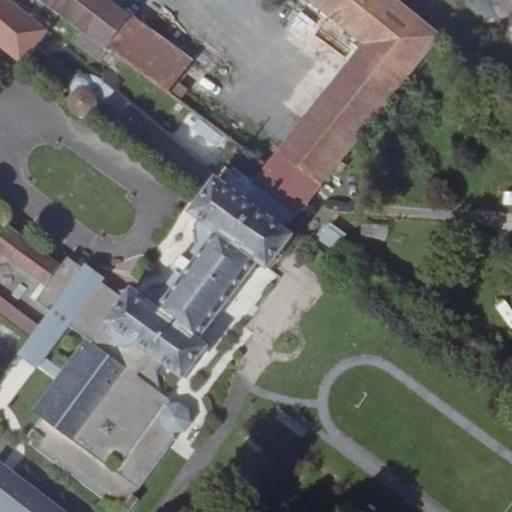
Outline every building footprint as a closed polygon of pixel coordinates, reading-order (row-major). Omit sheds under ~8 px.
[(6,0),(0,0),(0,41),(30,64),(50,35),(6,0)] [(100,0),(36,0),(80,33),(108,52),(130,22),(100,0)] [(388,0),(306,0),(363,45),(407,79),(437,39),(388,0)] [(75,39),(102,60),(108,52),(80,33),(75,39)] [(363,45),(283,151),(325,185),(407,79),(363,45)] [(47,65),(70,85),(60,96),(80,120),(99,119),(157,167),(204,193),(217,176),(56,53),(47,65)] [(325,185),(283,151),(268,169),(254,186),(275,202),(299,222),(325,185)] [(266,213),(275,202),(254,186),(242,177),(233,189),(227,184),(202,218),(206,223),(222,237),(163,313),(149,302),(145,298),(135,307),(125,300),(117,307),(92,289),(75,275),(73,276),(58,263),(14,230),(11,219),(8,215),(0,212),(0,268),(5,262),(40,288),(31,302),(45,314),(49,310),(64,322),(61,326),(83,344),(61,371),(54,379),(31,408),(41,418),(29,433),(34,437),(30,442),(103,499),(98,507),(104,511),(118,511),(119,511),(120,511),(128,511),(185,437),(191,438),(195,431),(193,420),(183,410),(168,412),(168,403),(158,396),(156,377),(163,368),(167,369),(187,382),(212,350),(206,344),(263,267),(271,272),(297,238),(266,213)] [(511,189),(501,190),(502,203),(511,201),(511,189)] [(168,293),(157,293),(149,302),(163,313),(222,237),(206,223),(200,231),(204,245),(168,293)] [(330,223),(317,240),(332,251),(345,235),(330,223)] [(361,224),(359,236),(384,241),(387,229),(361,224)] [(79,267),(64,255),(58,263),(73,276),(75,275),(79,267)] [(81,264),(79,267),(75,275),(92,289),(99,281),(101,278),(81,264)] [(283,272),(248,329),(267,340),(301,283),(283,272)] [(125,300),(99,281),(92,289),(117,307),(125,300)] [(511,312),(503,302),(494,309),(510,328),(511,326),(511,312)] [(45,314),(18,350),(54,379),(61,371),(40,354),(61,326),(64,322),(49,310),(45,314)] [(3,470),(0,473),(0,511),(21,511),(28,491),(3,470)] [(55,511),(28,491),(21,511),(55,511)]
